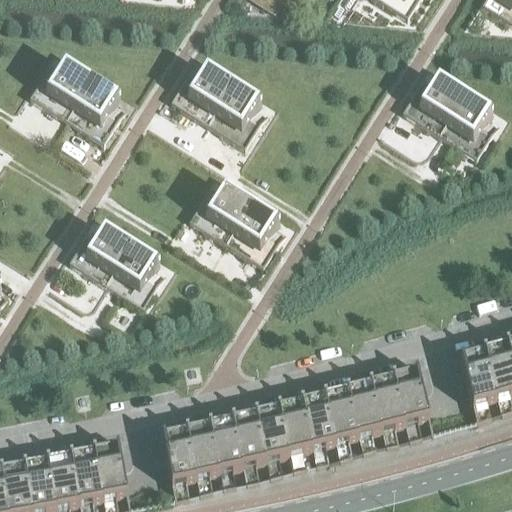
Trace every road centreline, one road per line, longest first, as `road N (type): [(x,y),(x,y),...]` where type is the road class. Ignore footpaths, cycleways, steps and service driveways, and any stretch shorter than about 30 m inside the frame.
road 1 (residential): [(216,400),(256,312),(458,0)]
road 2 (residential): [(0,350),(224,0)]
road 3 (residential): [(216,400),(511,319)]
road 4 (residential): [(0,447),(216,400)]
road 5 (secondary): [(511,456),(321,511)]
